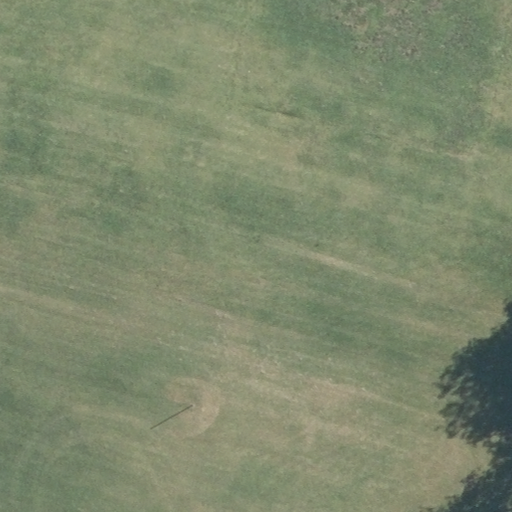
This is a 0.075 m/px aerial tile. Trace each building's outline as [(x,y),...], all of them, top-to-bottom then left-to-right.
[(0,0),(0,46),(9,2),(0,0)] [(439,0),(372,0),(370,12),(436,24),(439,0)] [(511,54),(450,42),(441,85),(511,100),(511,54)] [(235,110),(110,87),(105,115),(89,112),(76,183),(217,208),(235,110)] [(382,237),(422,246),(418,260),(475,273),(478,260),(511,121),(414,99),(382,237)] [(331,111),(279,103),(268,176),(320,183),(331,111)]
